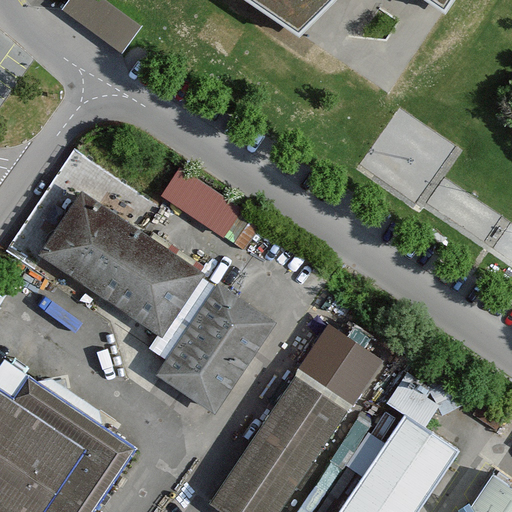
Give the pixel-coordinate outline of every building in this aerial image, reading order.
[(94,0),(68,0),(59,14),(115,57),(134,30),(94,0)] [(233,0),(300,46),(345,0),(412,0),(446,23),(461,0),(233,0)] [(245,247),(262,219),(180,168),(162,195),(245,247)] [(270,325),(73,194),(29,261),(75,290),(148,336),(144,352),(159,363),(153,381),(209,418),(245,364),(270,325)] [(91,511),(133,449),(0,360),(0,511),(91,511)] [(277,511),(340,420),(286,383),(203,504),(214,511),(277,511)] [(413,511),(453,453),(398,416),(333,511),(413,511)] [(511,511),(511,496),(486,479),(462,511),(511,511)]
